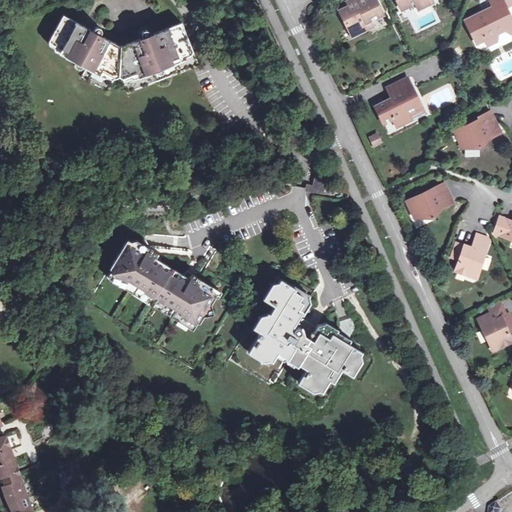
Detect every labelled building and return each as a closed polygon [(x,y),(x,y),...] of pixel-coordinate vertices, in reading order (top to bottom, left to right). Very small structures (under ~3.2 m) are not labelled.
[(341,10),(340,9),(332,14),(345,39),(361,30),(359,25),(363,22),(375,16),(366,0),(347,0),(344,2),(347,7),(341,10)] [(394,0),(399,8),(412,2),(415,8),(430,0),(429,0),(394,0)] [(511,18),(506,7),(509,5),(506,0),(488,0),(493,10),(484,15),(482,12),(465,21),(477,45),(485,40),(488,46),(502,39),(499,34),(507,30),(508,33),(511,34),(511,33),(511,18)] [(347,7),(344,2),(338,5),(340,9),(341,10),(347,7)] [(64,14),(48,41),(67,52),(65,56),(73,61),(83,67),(85,68),(80,77),(106,91),(114,78),(118,77),(122,78),(128,94),(199,68),(183,23),(151,35),(150,32),(147,31),(144,31),(142,33),(141,36),(141,39),(120,46),(102,36),(103,33),(102,30),(100,28),(97,27),(94,28),(92,30),(64,14)] [(67,52),(48,41),(49,45),(58,50),(59,53),(65,56),(67,52)] [(386,89),(391,100),(375,108),(383,124),(393,119),(397,127),(412,120),(408,113),(420,107),(407,79),(386,89)] [(477,115),(478,118),(453,131),(461,147),(470,143),(473,147),(482,149),(489,146),(488,144),(500,131),(490,109),(477,115)] [(378,132),(368,137),(373,148),(383,143),(378,132)] [(324,179),(315,177),(313,191),(320,192),(322,192),(324,179)] [(429,187),(429,189),(404,201),(413,217),(429,217),(438,208),(440,206),(451,201),(441,181),(429,187)] [(511,222),(498,217),(492,233),(511,240),(511,222)] [(470,268),(479,271),(490,238),(477,233),(472,247),(456,241),(451,256),(459,259),(455,269),(468,274),(470,268)] [(148,251),(150,247),(131,235),(129,239),(148,251)] [(148,251),(129,239),(111,267),(112,268),(116,271),(115,273),(131,283),(129,286),(134,288),(135,286),(154,297),(152,300),(155,302),(157,299),(176,311),(174,313),(178,315),(179,313),(193,321),(197,321),(198,321),(201,323),(204,317),(214,314),(212,304),(217,297),(218,294),(196,280),(194,279),(192,279),(189,279),(187,280),(186,281),(182,279),(182,278),(157,262),(156,263),(151,260),(152,259),(152,258),(151,255),(150,253),(149,252),(148,251)] [(161,254),(150,247),(148,251),(149,252),(150,253),(151,255),(152,258),(152,259),(151,260),(156,263),(157,262),(158,260),(161,254)] [(183,275),(158,260),(157,262),(182,278),(183,275)] [(116,271),(112,268),(108,275),(128,288),(129,286),(131,283),(115,273),(116,271)] [(470,268),(468,274),(477,277),(479,271),(470,268)] [(198,277),(196,280),(218,294),(217,297),(224,296),(225,294),(198,277)] [(253,348),(261,353),(262,359),(266,358),(269,360),(271,361),(275,356),(278,352),(285,357),(284,359),(287,360),(288,359),(295,363),(294,364),(297,366),(299,364),(301,360),(311,367),(304,378),(310,382),(312,389),(315,388),(318,390),(321,392),(329,380),(332,376),(335,379),(341,369),(343,366),(348,369),(352,363),(359,361),(358,357),(360,354),(362,351),(348,343),(331,333),(332,331),(325,327),(323,323),(318,324),(314,330),(301,322),(299,326),(295,325),(293,327),(293,330),(290,328),(299,313),(300,314),(302,315),(310,303),(309,295),(305,297),(294,290),(296,288),(292,286),(280,278),(278,281),(276,284),(272,285),(274,292),(270,299),(275,302),(273,305),(269,312),(267,311),(266,313),(265,315),(261,316),(262,324),(259,331),(256,334),(258,334),(261,336),(253,348)] [(263,299),(273,305),(275,302),(270,299),(274,292),(272,285),(276,284),(278,281),(270,284),(271,286),(263,299)] [(305,297),(309,295),(309,294),(293,284),(292,286),(296,288),(294,290),(305,297)] [(135,286),(134,288),(132,291),(151,302),(152,300),(154,297),(135,286)] [(157,299),(155,302),(154,304),(172,316),(174,313),(176,311),(157,299)] [(179,313),(178,315),(176,318),(194,329),(198,321),(197,321),(193,321),(179,313)] [(259,331),(262,324),(261,316),(265,315),(266,313),(257,315),(259,317),(253,327),(259,331)] [(293,330),(293,327),(300,314),(299,313),(290,328),(293,330)] [(495,320),(491,313),(479,319),(492,345),(499,341),(502,347),(511,341),(511,335),(510,331),(511,330),(511,317),(510,313),(495,320)] [(331,333),(348,343),(350,340),(337,331),(338,329),(324,321),(323,323),(325,327),(332,331),(331,333)] [(261,336),(258,334),(248,352),(259,359),(260,362),(269,360),(266,358),(262,359),(261,353),(253,348),(261,336)] [(278,352),(275,356),(283,361),(284,359),(285,357),(278,352)] [(343,366),(341,369),(352,376),(360,363),(363,363),(360,354),(358,357),(359,361),(352,363),(348,369),(343,366)] [(301,360),(299,364),(305,368),(297,382),(309,390),(310,392),(318,390),(315,388),(312,389),(310,382),(304,378),(311,367),(301,360)] [(100,395),(110,389),(97,369),(87,375),(100,395)] [(12,511),(22,511),(28,510),(31,509),(5,436),(0,437),(0,480),(4,493),(12,511)] [(502,511),(503,511),(497,502),(486,508),(486,511),(502,511)]
